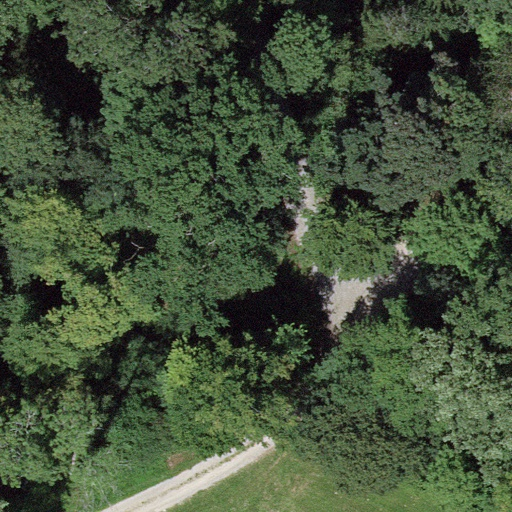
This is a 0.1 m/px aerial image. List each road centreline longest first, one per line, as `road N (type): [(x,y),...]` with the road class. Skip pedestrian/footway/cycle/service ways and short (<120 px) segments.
road 1 (track): [(511,111),(326,396),(140,511)]
road 2 (track): [(381,304),(334,278),(240,0)]
